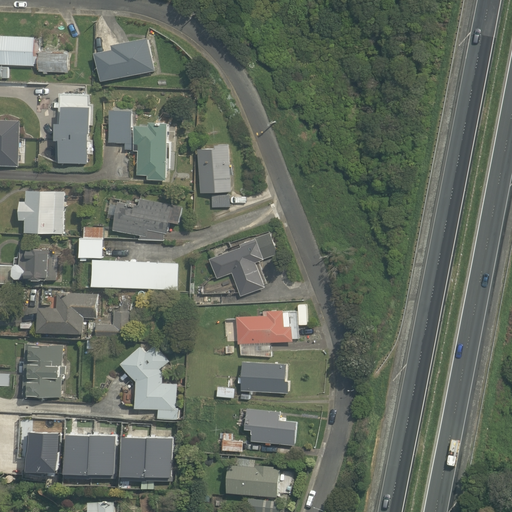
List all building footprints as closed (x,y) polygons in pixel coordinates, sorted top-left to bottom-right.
[(2,63),(37,64),(37,63),(41,63),(43,41),(40,35),(4,33),(2,63)] [(106,80),(161,69),(154,35),(121,42),(123,50),(100,55),(106,80)] [(0,76),(10,77),(11,65),(0,64),(0,76)] [(69,119),(61,125),(58,160),(90,162),(93,106),(70,105),(69,119)] [(127,148),(141,149),(140,173),(152,173),(152,178),(169,179),(174,120),(156,119),(156,122),(147,121),(148,109),(114,106),(110,143),(128,143),(127,148)] [(0,163),(23,165),(25,118),(0,116),(0,163)] [(213,193),(214,208),(235,206),(234,189),(237,189),(234,142),(222,142),(222,145),(200,146),(203,194),(213,193)] [(25,217),(30,218),(30,230),(67,232),(69,190),(32,188),(31,198),(26,198),(25,217)] [(188,204),(145,197),(144,205),(121,201),(117,229),(171,238),(172,233),(174,221),(185,222),(188,204)] [(107,226),(98,225),(97,236),(86,236),(85,255),(106,256),(107,226)] [(234,272),(244,295),(268,284),(259,262),(283,251),(275,232),(215,258),(223,277),(234,272)] [(60,248),(22,246),(21,277),(59,278),(60,248)] [(97,257),(95,284),(182,288),(184,261),(97,257)] [(16,263),(0,261),(0,282),(15,284),(16,263)] [(59,306),(44,304),(42,328),(85,332),(87,314),(102,315),(104,293),(71,290),(69,296),(60,292),(59,306)] [(132,335),(133,322),(133,293),(122,293),(121,307),(114,307),(114,311),(110,311),(110,314),(117,314),(117,322),(100,322),(99,334),(130,334),(132,335)] [(272,317),(242,317),(242,341),(296,340),(296,322),(289,323),(289,308),(271,308),(272,317)] [(67,342),(30,340),(28,394),(64,396),(67,342)] [(139,406),(162,407),(162,416),(181,417),(183,382),(166,381),(167,369),(162,367),(173,359),(159,342),(155,342),(155,344),(142,344),(142,345),(126,363),(140,378),(139,406)] [(270,393),(270,391),(290,393),(292,362),(247,358),(244,389),(262,390),(262,393),(270,393)] [(10,372),(0,371),(0,385),(10,386),(10,372)] [(249,427),(256,428),(255,440),(300,443),(302,418),(284,417),(285,409),(251,407),(249,427)] [(20,414),(0,413),(0,419),(0,430),(19,432),(20,414)] [(60,457),(66,457),(66,466),(92,467),(92,472),(113,472),(113,456),(92,456),(93,421),(67,421),(66,445),(60,445),(60,457)] [(220,438),(227,438),(227,449),(246,450),(246,439),(235,438),(235,432),(220,431),(220,438)] [(250,464),(242,464),(241,472),(233,471),(230,492),(281,498),(284,467),(270,466),(259,465),(260,469),(250,468),(250,464)] [(279,511),(280,500),(257,500),(256,511),(279,511)] [(117,511),(116,502),(91,504),(91,511),(117,511)]
